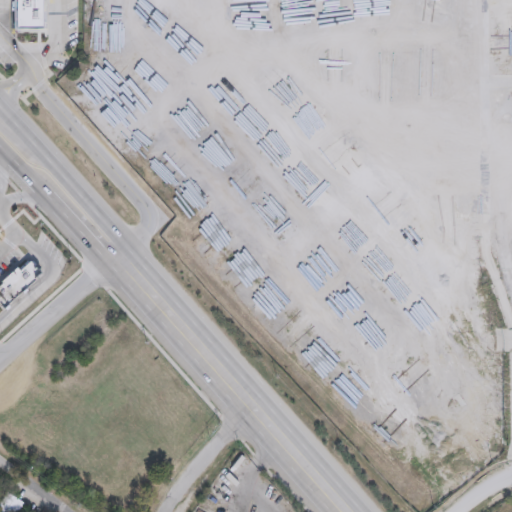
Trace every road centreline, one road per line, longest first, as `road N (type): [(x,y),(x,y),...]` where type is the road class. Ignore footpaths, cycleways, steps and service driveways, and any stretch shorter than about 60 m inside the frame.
road 1 (primary): [(144,286),(339,511)]
road 2 (primary): [(144,286),(136,244),(0,102)]
road 3 (residential): [(0,359),(136,244)]
road 4 (primary): [(33,181),(110,266),(144,286)]
road 5 (residential): [(248,402),(162,511)]
